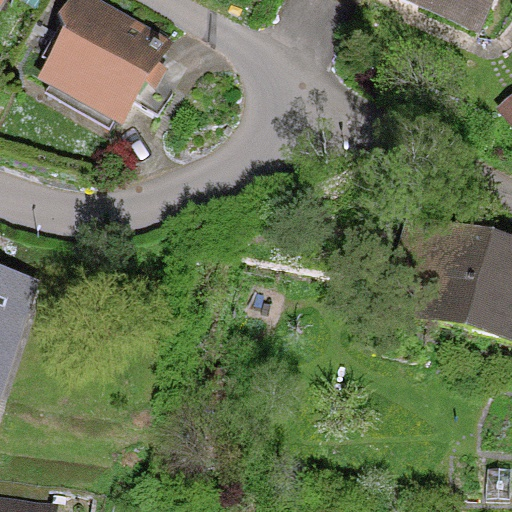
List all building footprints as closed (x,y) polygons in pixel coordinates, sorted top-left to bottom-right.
[(0,0),(0,24),(16,0),(0,0)] [(165,40),(91,0),(82,0),(41,75),(121,119),(165,40)] [(495,0),(380,0),(475,44),(495,0)] [(511,96),(496,109),(511,128),(511,96)] [(511,260),(445,246),(427,331),(511,349),(511,260)] [(0,413),(43,281),(0,267),(0,413)] [(239,376),(208,372),(204,404),(235,408),(239,376)] [(57,511),(58,507),(0,497),(0,511),(57,511)]
